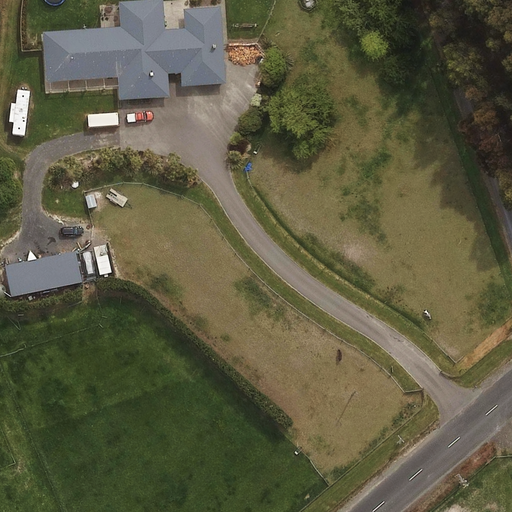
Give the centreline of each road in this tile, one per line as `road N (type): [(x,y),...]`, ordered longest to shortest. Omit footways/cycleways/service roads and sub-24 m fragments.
road 1 (unknown): [(402,0),(511,292)]
road 2 (unclassified): [(511,391),(371,511)]
